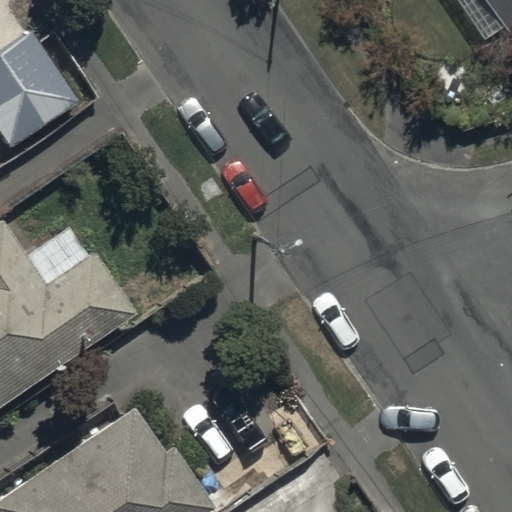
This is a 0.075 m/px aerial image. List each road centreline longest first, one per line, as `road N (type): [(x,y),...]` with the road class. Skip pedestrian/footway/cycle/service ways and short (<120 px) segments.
road 1 (residential): [(189,0),(403,322)]
road 2 (residential): [(403,322),(511,479)]
road 3 (residential): [(403,322),(511,238)]
